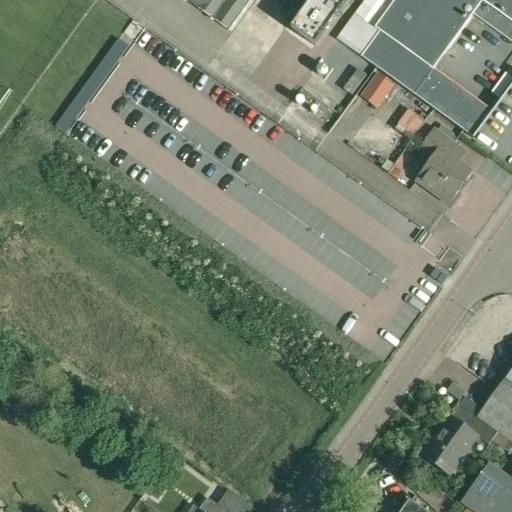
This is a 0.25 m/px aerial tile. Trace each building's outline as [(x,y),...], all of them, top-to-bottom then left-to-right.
[(186,0),(230,30),(251,0),(186,0)] [(315,47),(348,0),(311,0),(291,29),(315,47)] [(362,57),(415,95),(473,136),(491,113),(492,110),(436,70),(475,15),(511,41),(511,0),(396,0),(376,29),(380,32),(362,57)] [(357,67),(342,87),(351,93),(365,74),(357,67)] [(450,203),(472,172),(451,158),(459,146),(435,129),(423,145),(437,154),(418,181),(450,203)] [(497,432),(493,440),(511,453),(511,382),(507,378),(477,417),(478,418),(497,432)] [(423,455),(450,477),(478,436),(451,416),(423,455)] [(497,432),(478,418),(470,430),(489,444),(497,432)] [(174,474),(181,464),(171,457),(164,466),(174,474)] [(511,511),(511,480),(489,464),(460,503),(467,508),(472,511),(511,511)] [(202,511),(226,511),(211,500),(202,511)] [(425,511),(409,501),(401,511),(425,511)]
